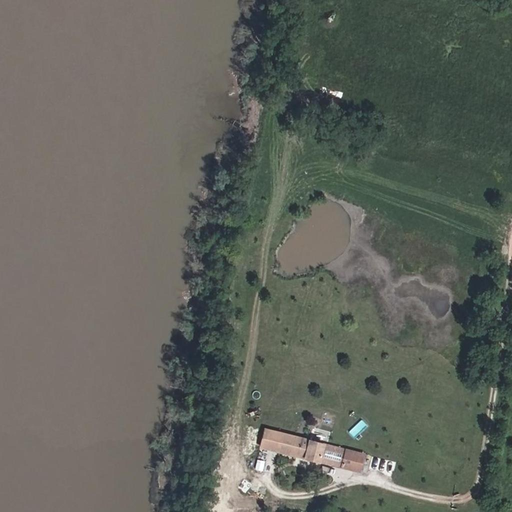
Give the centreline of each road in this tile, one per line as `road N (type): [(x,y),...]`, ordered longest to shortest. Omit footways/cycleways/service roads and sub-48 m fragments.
road 1 (track): [(264,473),(289,496),(364,480),(446,500),(475,491),(511,261)]
road 2 (track): [(511,217),(336,180),(314,183),(258,234),(249,267)]
